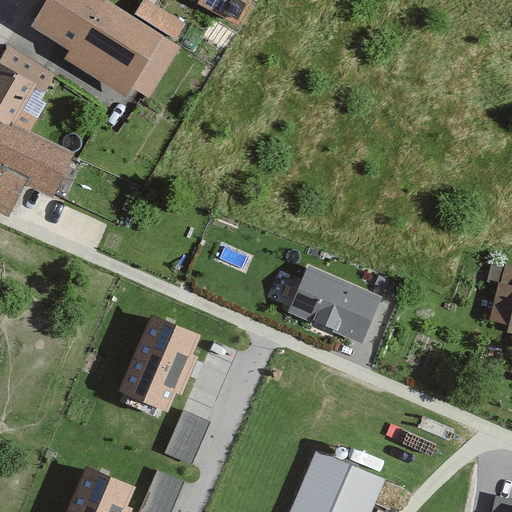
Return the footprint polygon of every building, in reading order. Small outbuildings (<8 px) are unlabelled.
[(114,0),(40,0),(26,23),(64,46),(59,54),(130,95),(131,86),(149,97),(183,40),(114,0)] [(198,0),(197,3),(235,23),(246,0),(198,0)] [(36,80),(0,61),(0,114),(14,122),(36,80)] [(14,122),(0,114),(0,208),(7,212),(21,183),(45,194),(54,173),(105,196),(118,169),(14,122)] [(511,261),(509,261),(495,325),(511,328),(511,261)] [(382,301),(308,269),(288,316),(361,348),(382,301)] [(201,340),(152,320),(119,397),(168,418),(201,340)] [(196,460),(208,415),(180,408),(168,452),(196,460)] [(368,511),(384,475),(316,447),(288,511),(368,511)] [(143,511),(170,511),(185,478),(158,466),(139,510),(143,511)] [(127,511),(136,493),(87,472),(69,511),(127,511)]
